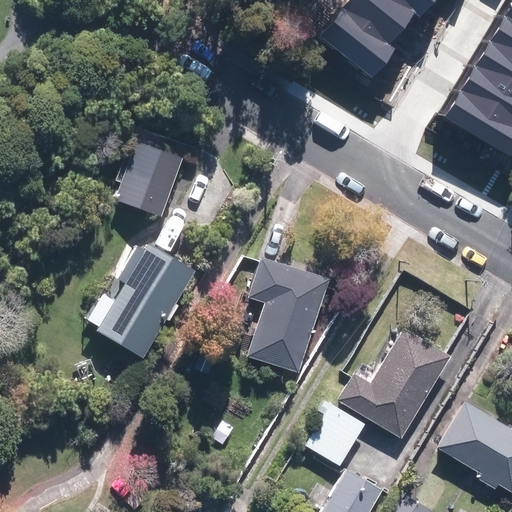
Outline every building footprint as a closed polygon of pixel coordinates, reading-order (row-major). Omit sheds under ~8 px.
[(368,0),(352,0),(323,38),(373,77),(395,50),(389,46),(404,27),(368,0)] [(368,0),(404,27),(415,14),(420,18),(434,0),(368,0)] [(511,18),(507,15),(491,41),(511,53),(511,18)] [(511,53),(491,41),(476,66),(511,88),(511,53)] [(511,88),(476,66),(461,90),(511,121),(511,88)] [(511,121),(461,90),(445,117),(511,156),(511,155),(511,121)] [(154,217),(174,159),(127,143),(107,201),(154,217)] [(133,359),(184,272),(136,245),(86,332),(133,359)] [(290,372),(317,281),(251,261),(240,298),(252,302),(236,356),(290,372)] [(393,438),(441,358),(393,330),(359,386),(345,377),(330,401),(393,438)] [(427,449),(504,494),(511,480),(511,414),(502,430),(455,402),(427,449)] [(332,466),(356,425),(322,405),(297,446),(332,466)] [(316,511),(360,511),(373,491),(340,472),(316,511)] [(382,511),(421,511),(393,495),(382,511)]
